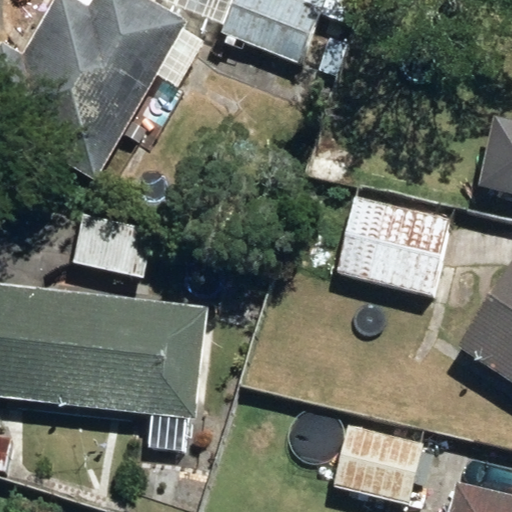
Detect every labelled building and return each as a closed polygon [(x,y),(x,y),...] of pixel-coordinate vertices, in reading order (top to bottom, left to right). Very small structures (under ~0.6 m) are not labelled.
[(0,58),(0,121),(102,180),(191,24),(148,0),(98,0),(93,9),(75,0),(64,0),(30,60),(7,46),(0,58)] [(241,0),(227,37),(301,68),(323,10),(297,0),(241,0)] [(511,125),(501,123),(486,191),(511,196),(511,125)] [(339,275),(436,298),(454,224),(357,200),(339,275)] [(74,266),(149,280),(157,247),(81,232),(74,266)] [(511,276),(465,347),(511,378),(511,276)] [(0,289),(0,291),(0,399),(199,422),(211,312),(0,289)] [(335,490),(412,509),(427,447),(350,429),(335,490)] [(0,469),(10,471),(14,444),(0,442),(0,469)] [(456,511),(511,511),(511,500),(463,489),(456,511)]
